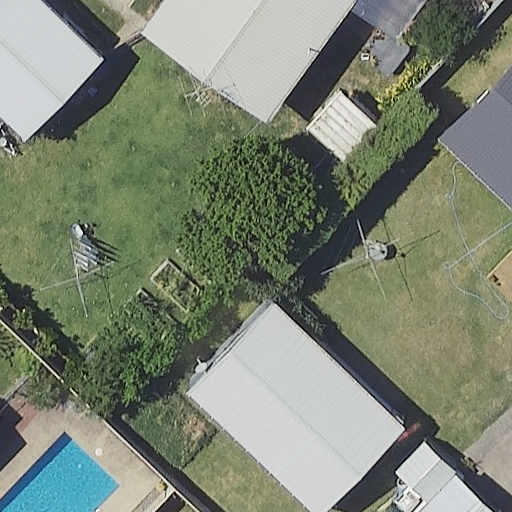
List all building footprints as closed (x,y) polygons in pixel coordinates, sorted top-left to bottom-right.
[(0,0),(0,113),(29,148),(120,71),(59,0),(17,0),(13,4),(9,0),(0,0)] [(356,0),(174,0),(150,34),(270,121),(356,0)] [(511,77),(452,139),(511,197),(511,77)] [(330,511),(409,430),(278,303),(193,391),(318,511),(330,511)] [(505,511),(432,446),(398,484),(421,504),(413,511),(505,511)]
